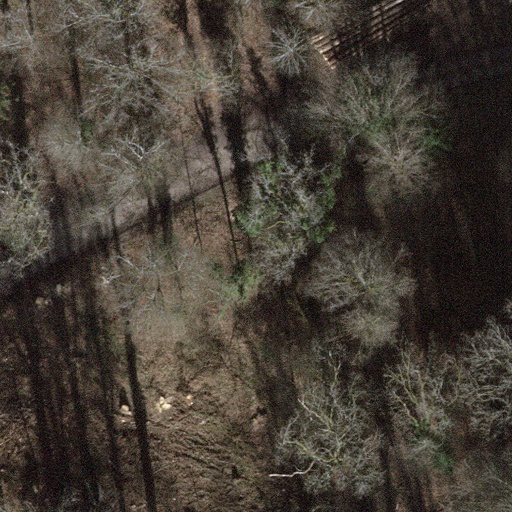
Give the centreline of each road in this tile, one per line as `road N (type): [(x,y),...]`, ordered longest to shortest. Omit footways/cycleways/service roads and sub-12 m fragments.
road 1 (track): [(511,56),(320,100),(0,273)]
road 2 (track): [(320,100),(484,0)]
